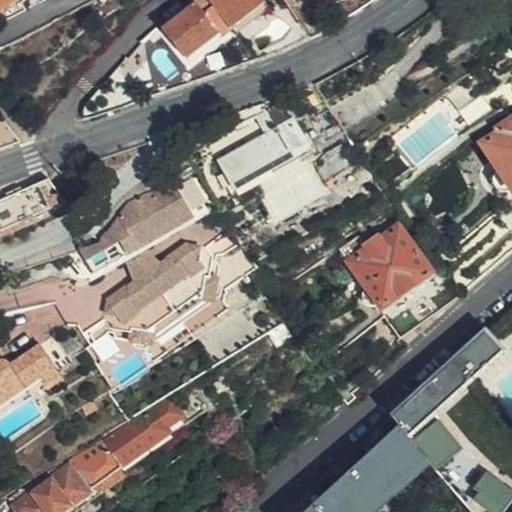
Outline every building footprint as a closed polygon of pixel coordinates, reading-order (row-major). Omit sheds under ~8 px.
[(211,0),(217,7),(207,14),(196,1),(164,26),(186,54),(218,29),(221,33),(262,0),(211,0)] [(217,7),(211,0),(197,0),(196,1),(207,14),(217,7)] [(370,84),(355,62),(327,79),(342,102),(370,84)] [(306,145),(278,93),(258,101),(273,127),(216,159),(232,187),(306,145)] [(0,145),(17,139),(0,116),(0,145)] [(496,131),(481,141),(498,168),(494,170),(491,182),(497,190),(507,191),(498,213),(506,222),(511,217),(511,116),(495,128),(496,131)] [(0,198),(0,228),(64,198),(49,175),(0,198)] [(92,272),(124,254),(140,244),(191,214),(173,180),(127,201),(101,240),(79,249),(92,272)] [(460,295),(439,265),(430,271),(399,227),(380,240),(376,235),(363,243),(358,237),(342,247),(368,285),(364,289),(362,296),(364,302),(370,306),(376,307),(380,305),(382,306),(379,309),(399,338),(460,295)] [(157,261),(132,278),(106,296),(101,318),(108,326),(129,330),(127,338),(151,341),(152,331),(201,296),(212,298),(214,297),(217,275),(208,274),(212,254),(205,245),(185,241),(157,261)] [(140,244),(124,254),(132,278),(157,261),(140,244)] [(152,331),(151,341),(212,298),(201,296),(152,331)] [(448,359),(467,380),(500,349),(483,329),(448,359)] [(0,399),(37,373),(42,379),(55,370),(70,359),(50,332),(8,362),(2,358),(0,357),(0,399)] [(405,347),(399,338),(372,356),(382,368),(405,347)] [(426,459),(468,511),(499,511),(511,497),(511,495),(511,493),(475,465),(433,412),(467,380),(448,359),(389,414),(398,425),(426,459)] [(59,375),(55,370),(42,379),(40,381),(44,386),(59,375)] [(0,409),(40,381),(42,379),(37,373),(0,399),(0,409)] [(126,424),(56,465),(55,463),(43,470),(44,472),(8,493),(14,502),(13,503),(18,511),(68,511),(72,509),(67,501),(90,485),(96,493),(119,476),(114,468),(117,466),(106,450),(135,430),(141,439),(159,427),(160,428),(177,416),(165,399),(129,424),(126,424)] [(88,413),(97,406),(93,399),(83,407),(88,413)] [(368,511),(426,459),(398,425),(304,511),(368,511)] [(106,450),(117,466),(163,434),(160,428),(159,427),(141,439),(135,430),(106,450)] [(90,485),(67,501),(72,509),(96,493),(90,485)]
